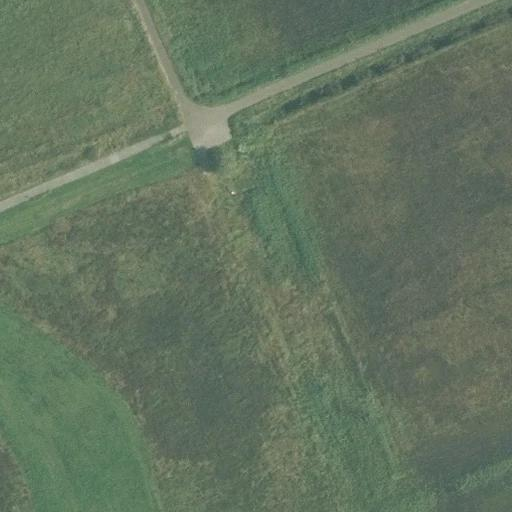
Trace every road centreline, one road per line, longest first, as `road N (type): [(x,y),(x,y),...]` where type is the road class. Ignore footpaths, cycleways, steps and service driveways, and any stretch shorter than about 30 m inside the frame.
road 1 (track): [(189,125),(348,511)]
road 2 (track): [(189,125),(483,0)]
road 3 (track): [(137,0),(189,125)]
